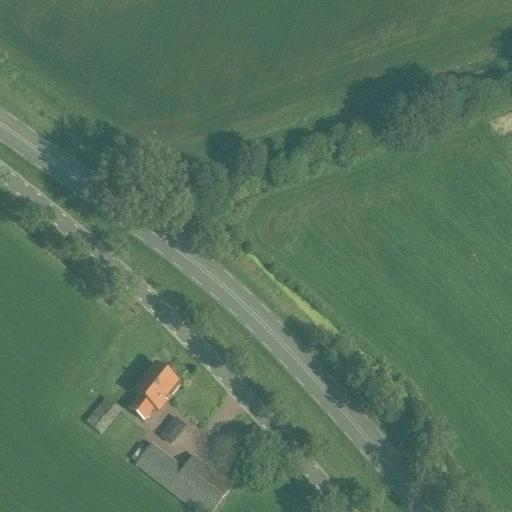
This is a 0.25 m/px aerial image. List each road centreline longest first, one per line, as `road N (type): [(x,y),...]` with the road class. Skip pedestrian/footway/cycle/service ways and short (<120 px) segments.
road 1 (primary): [(428,511),(293,361),(169,245),(0,114)]
road 2 (unclassified): [(341,511),(108,261),(0,176)]
